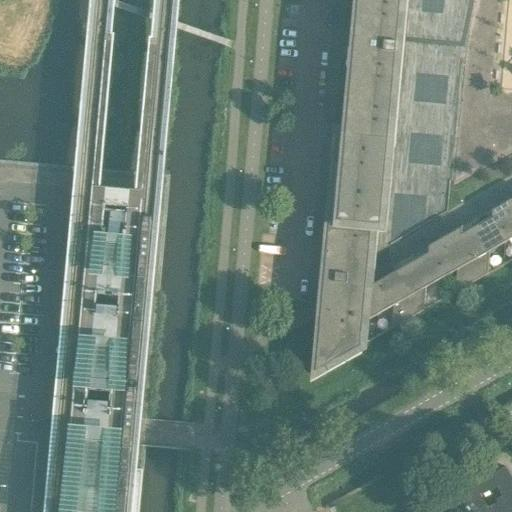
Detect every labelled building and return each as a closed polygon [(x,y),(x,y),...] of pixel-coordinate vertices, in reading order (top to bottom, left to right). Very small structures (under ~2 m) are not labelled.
[(447,212),(461,58),(465,0),(358,0),(355,33),(353,55),(346,134),(337,134),(315,372),(361,347),(363,324),(378,315),(381,280),(366,288),(369,258),(447,212)] [(505,243),(509,200),(492,210),(491,217),(477,225),(471,284),(488,275),(490,252),(505,243)] [(471,284),(477,225),(462,234),(462,227),(446,236),(442,280),(457,271),(455,294),(471,284)] [(442,280),(446,236),(435,243),(428,246),(428,253),(413,262),(408,320),(424,311),(426,288),(442,280)] [(123,303),(130,265),(131,256),(119,255),(119,262),(100,294),(123,303)] [(408,320),(413,262),(381,280),(378,315),(393,307),(391,329),(408,320)] [(462,505),(460,506),(464,511),(511,511),(511,479),(506,467),(451,495),(454,500),(459,498),(462,505)] [(139,511),(143,470),(132,469),(103,485),(82,483),(79,511),(139,511)]
